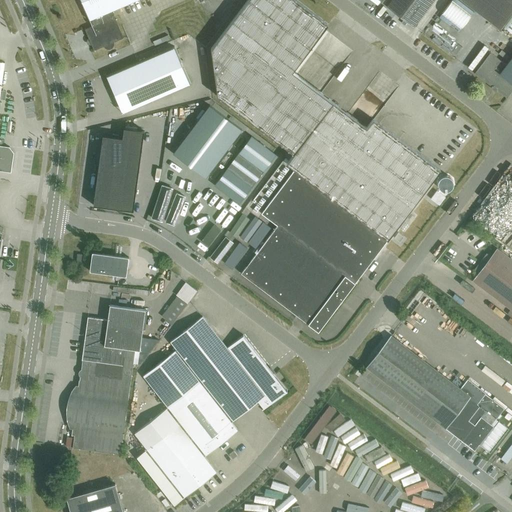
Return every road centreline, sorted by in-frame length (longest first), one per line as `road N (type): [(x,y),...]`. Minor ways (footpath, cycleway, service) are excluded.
road 1 (unclassified): [(330,371),(161,243),(137,232),(49,222)]
road 2 (unclassified): [(330,371),(511,136)]
road 3 (tertiary): [(17,511),(17,440),(49,222)]
road 4 (tertiary): [(49,222),(60,143),(56,96),(18,0)]
road 5 (unclassified): [(330,0),(511,133)]
road 6 (unclassified): [(202,511),(259,467),(330,371)]
